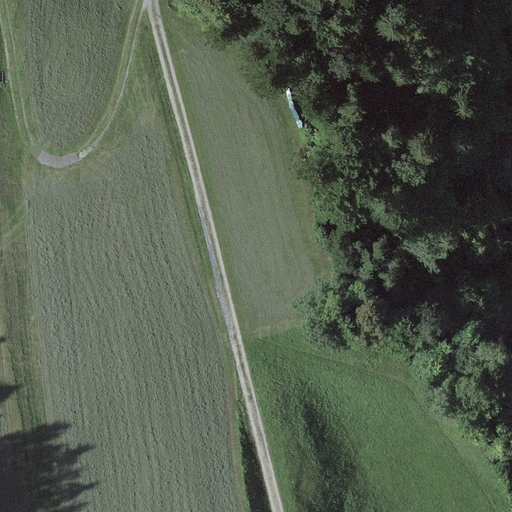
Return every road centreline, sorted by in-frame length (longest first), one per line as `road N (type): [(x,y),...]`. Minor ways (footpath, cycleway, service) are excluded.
road 1 (track): [(7,0),(30,155),(54,173),(82,168),(120,102),(147,0)]
road 2 (track): [(153,0),(235,331)]
road 3 (track): [(235,331),(279,511)]
